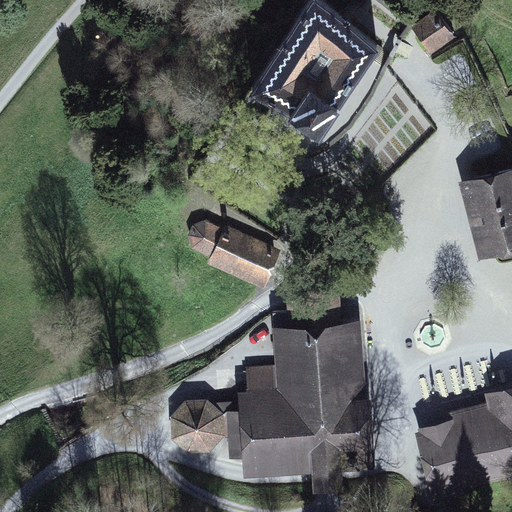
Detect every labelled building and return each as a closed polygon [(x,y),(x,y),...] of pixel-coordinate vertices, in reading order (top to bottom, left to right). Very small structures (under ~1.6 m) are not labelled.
[(448,8),(446,0),(419,0),(423,14),(448,8)] [(320,145),(383,52),(313,5),(250,98),(320,145)] [(456,40),(434,11),(411,29),(433,57),(456,40)] [(511,170),(459,183),(478,262),(511,253),(511,170)] [(209,264),(264,291),(285,249),(229,221),(227,226),(208,217),(195,222),(189,234),(191,249),(211,259),(209,264)] [(288,329),(272,330),(274,365),(245,366),(247,392),(237,393),(241,479),(315,475),(316,496),(345,494),(343,472),(374,471),(370,401),(366,401),(361,323),(342,324),(341,298),(287,300),(288,329)] [(447,421),(418,429),(420,434),(415,435),(433,499),(448,495),(449,498),(511,480),(511,385),(483,393),(486,404),(445,415),(447,421)] [(207,400),(185,401),(170,418),(171,440),(188,454),(210,454),(225,437),(224,414),(207,400)]
